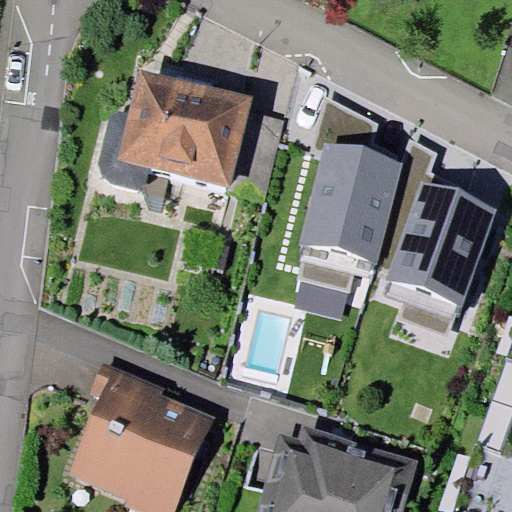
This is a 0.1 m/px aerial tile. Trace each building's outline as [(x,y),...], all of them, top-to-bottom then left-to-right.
[(221,199),(237,134),(241,119),(138,93),(129,131),(114,127),(109,130),(98,176),(100,185),(108,191),(132,197),(136,195),(140,179),(221,199)] [(275,143),(237,134),(221,199),(259,208),(275,143)] [(299,279),(367,297),(396,184),(328,167),(299,279)] [(458,324),(490,228),(423,206),(391,302),(458,324)] [(511,511),(511,348),(457,511),(511,511)] [(150,415),(157,397),(101,373),(90,401),(102,406),(72,476),(156,511),(169,511),(202,437),(150,415)] [(300,464),(281,458),(265,511),(390,511),(400,477),(304,450),(300,464)]
